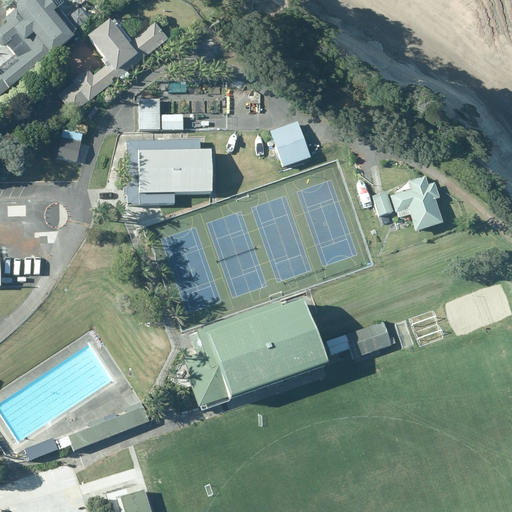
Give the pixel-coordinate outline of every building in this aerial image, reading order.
[(0,97),(68,40),(46,15),(56,6),(51,0),(19,0),(16,2),(13,11),(13,16),(0,27),(0,47),(1,47),(8,46),(16,56),(0,69),(0,97)] [(71,85),(57,96),(73,117),(169,41),(155,22),(127,44),(107,19),(83,39),(100,61),(98,62),(103,69),(92,77),(86,70),(71,82),(71,85)] [(169,82),(169,92),(187,92),(186,81),(169,82)] [(158,101),(137,102),(138,133),(158,133),(158,101)] [(182,116),(160,116),(161,132),(182,132),(182,116)] [(297,124),(267,134),(280,172),(310,162),(297,124)] [(57,158),(76,162),(82,133),(63,129),(57,158)] [(210,152),(138,153),(138,196),(210,195),(210,152)] [(385,193),(374,197),(381,219),(405,212),(413,235),(441,227),(433,202),(438,202),(433,183),(425,185),(423,178),(404,182),(407,193),(389,198),(385,193)] [(278,303),(188,334),(196,356),(189,358),(182,361),(199,410),(322,367),(300,303),(280,310),(278,303)] [(382,324),(325,344),(330,358),(348,351),(351,361),(390,348),(382,324)] [(23,450),(27,463),(60,452),(62,457),(148,426),(142,409),(23,450)] [(149,511),(143,492),(120,500),(123,511),(149,511)]
